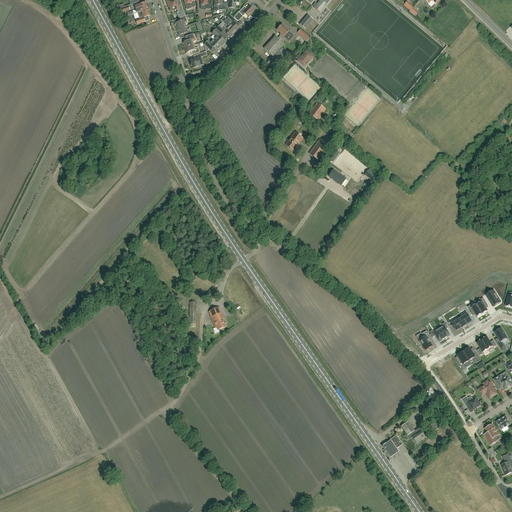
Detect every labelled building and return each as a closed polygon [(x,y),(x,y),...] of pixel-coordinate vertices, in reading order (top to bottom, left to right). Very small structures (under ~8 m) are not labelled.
[(178,12),(183,11),(181,4),(178,5),(176,0),(171,0),(170,0),(169,0),(166,1),(168,7),(169,7),(171,11),(177,9),(178,12)] [(183,0),(186,5),(189,4),(191,8),(196,7),(194,2),(196,2),(195,0),(183,0)] [(206,10),(211,9),(210,3),(207,4),(206,0),(200,0),(201,5),(205,5),(206,10)] [(227,10),(227,3),(223,4),(223,2),(221,2),(221,0),(214,0),(215,6),(218,5),(218,11),(227,10)] [(228,0),(228,1),(228,8),(235,9),(235,3),(240,4),(239,0),(228,0)] [(319,13),(326,5),(330,0),(320,0),(314,8),(319,13)] [(146,3),(135,7),(137,14),(148,10),(146,3)] [(238,22),(243,17),(245,15),(248,17),(254,11),(249,6),(243,13),(241,11),(234,18),(238,22)] [(409,11),(415,17),(418,13),(413,8),(409,11)] [(148,10),(137,14),(139,20),(136,21),(137,25),(145,22),(144,18),(150,16),(148,10)] [(177,30),(185,27),(184,23),(187,22),(185,16),(178,19),(179,22),(175,24),(177,30)] [(224,25),(234,34),(239,29),(233,24),(235,21),(230,16),(227,18),(229,20),(224,25)] [(305,30),(313,20),(308,16),(300,25),(305,30)] [(221,34),(225,38),(227,36),(230,38),(234,34),(224,25),(221,29),(218,27),(216,29),(221,34)] [(294,37),(289,32),(282,26),(277,30),(281,34),(280,35),(284,38),(289,42),(294,37)] [(185,27),(177,30),(179,36),(183,34),(185,38),(192,35),(190,29),(187,30),(185,27)] [(226,43),(223,40),(225,38),(221,34),(216,29),(212,34),(216,38),(214,40),(221,47),(226,43)] [(307,42),(310,39),(301,30),(298,33),(307,42)] [(185,38),(186,43),(183,44),(185,48),(194,45),(193,42),(196,41),(194,35),(185,38)] [(264,49),(273,57),(280,63),(288,54),(281,48),(284,45),(275,37),(264,49)] [(221,47),(214,40),(213,39),(210,42),(208,40),(204,45),(209,50),(213,53),(215,51),(217,52),(219,52),(221,50),(220,48),(221,47)] [(194,45),(185,48),(187,54),(191,52),(192,55),(200,53),(198,48),(195,49),(194,45)] [(295,59),(297,62),(304,67),(313,58),(304,50),(295,59)] [(200,58),(207,56),(206,52),(193,57),(194,60),(190,61),(193,69),(203,65),(200,58)] [(318,120),(325,110),(316,104),(309,114),(318,120)] [(293,151),(302,139),(295,134),(286,145),(293,151)] [(318,160),(328,147),(320,141),(310,154),(318,160)] [(346,179),(333,170),(329,177),(341,186),(346,179)] [(375,175),(369,170),(366,174),(372,179),(375,175)] [(208,302),(218,293),(213,288),(203,297),(208,302)] [(494,291),(486,295),(488,298),(493,307),(501,303),(495,293),(494,291)] [(489,307),(483,298),(480,300),(482,303),(477,306),(477,305),(483,315),(488,312),(486,309),(489,307)] [(477,318),(482,315),(483,315),(477,305),(472,308),(470,306),(467,307),(473,317),(476,315),(477,318)] [(218,331),(226,328),(223,321),(224,320),(219,308),(209,312),(216,329),(217,328),(218,331)] [(466,312),(461,316),(467,325),(472,322),(466,312)] [(461,316),(456,320),(461,328),(467,325),(461,316)] [(456,320),(451,323),(456,331),(461,328),(456,320)] [(443,327),(439,330),(444,339),(449,336),(446,330),(448,328),(445,323),(442,325),(443,327)] [(495,333),(498,339),(495,341),(501,350),(506,347),(502,341),(507,338),(501,329),(495,333)] [(432,331),(430,333),(433,338),(435,336),(439,342),(444,339),(439,330),(434,333),(432,331)] [(422,338),(419,340),(420,342),(419,343),(421,346),(422,345),(425,351),(432,347),(429,343),(430,343),(429,340),(428,341),(427,339),(430,337),(429,336),(427,332),(421,335),(422,338)] [(487,338),(482,341),(488,350),(493,347),(493,348),(497,346),(494,341),(490,343),(487,338)] [(480,349),(477,351),(480,356),(484,354),(483,353),(488,350),(482,341),(477,344),(480,349)] [(463,352),(463,353),(464,352),(469,361),(473,359),(476,364),(481,361),(477,354),(474,356),(470,350),(469,349),(468,348),(465,350),(466,351),(463,352)] [(458,356),(458,357),(461,361),(458,363),(463,371),(466,369),(464,366),(470,362),(469,361),(464,352),(463,353),(461,354),(461,353),(458,355),(458,356)] [(500,390),(503,388),(505,391),(511,386),(511,382),(508,377),(503,380),(500,376),(494,380),(498,387),(500,390)] [(490,399),(497,394),(490,382),(489,383),(487,381),(482,384),(484,386),(478,390),(482,397),(485,395),(487,395),(490,399)] [(469,398),(468,399),(466,397),(462,400),(468,410),(471,407),(473,410),(474,409),(480,405),(477,399),(476,398),(473,399),(472,399),(471,398),(470,398),(469,398)] [(511,424),(506,417),(496,423),(501,430),(511,424)] [(426,438),(422,432),(417,436),(414,432),(414,431),(408,422),(401,427),(408,436),(409,435),(412,438),(417,444),(426,438)] [(492,425),(485,430),(488,433),(485,435),(491,445),(501,439),(497,431),(496,432),(492,425)] [(397,449),(403,445),(397,436),(390,441),(396,450),(397,449)] [(511,465),(511,462),(511,460),(510,458),(510,456),(509,454),(502,457),(505,464),(501,466),(506,476),(511,472),(511,469),(510,466),(511,465)]
